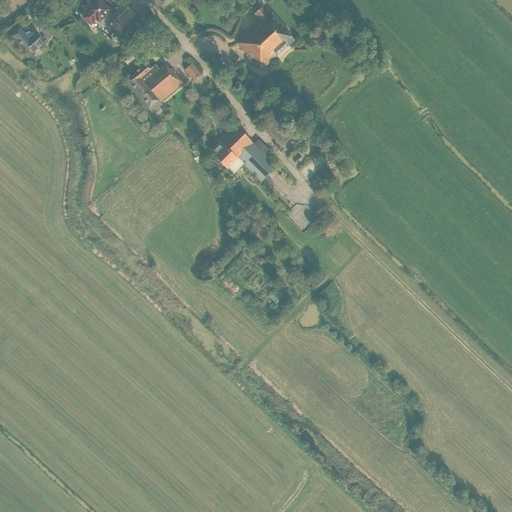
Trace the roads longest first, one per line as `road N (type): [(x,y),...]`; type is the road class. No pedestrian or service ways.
road 1 (track): [(274,148),(511,385)]
road 2 (residential): [(274,148),(144,0)]
